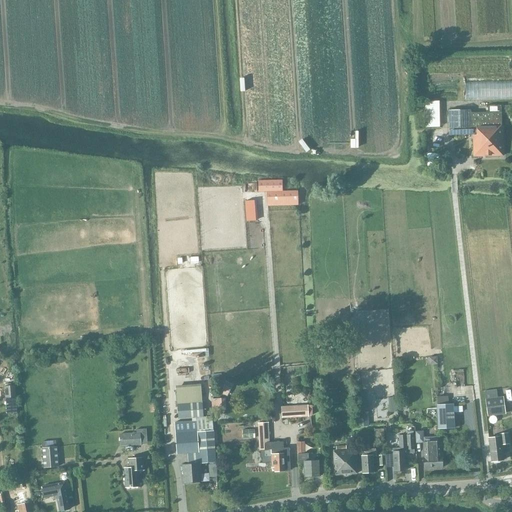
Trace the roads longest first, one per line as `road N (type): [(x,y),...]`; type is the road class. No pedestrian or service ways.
road 1 (unknown): [(454,193),(482,484)]
road 2 (tertiary): [(256,511),(511,479)]
